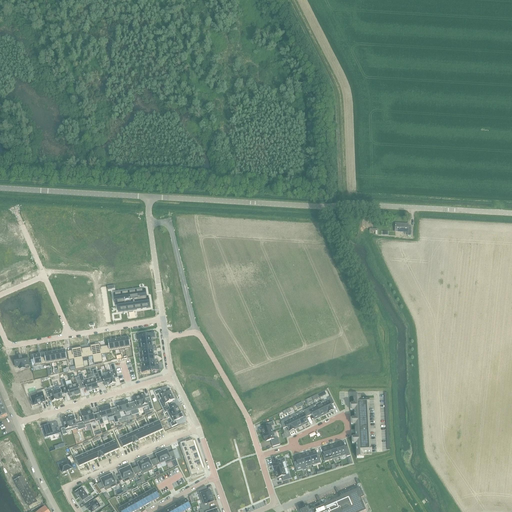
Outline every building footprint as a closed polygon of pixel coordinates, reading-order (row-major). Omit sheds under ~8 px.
[(54,220),(49,223),(53,233),(59,230),(54,220)] [(49,223),(44,225),(49,235),(53,233),(49,223)] [(411,236),(411,232),(412,227),(408,227),(408,225),(395,224),(395,232),(408,232),(407,236),(411,236)] [(44,225),(40,227),(44,237),(49,235),(44,225)] [(40,227),(35,229),(39,239),(44,237),(40,227)] [(12,234),(6,237),(11,248),(17,245),(12,234)] [(6,237),(0,239),(0,240),(5,251),(11,248),(6,237)] [(22,259),(16,261),(21,271),(26,269),(22,259)] [(16,261),(12,263),(17,273),(21,271),(16,261)] [(12,263),(9,265),(13,275),(17,273),(12,263)] [(9,265),(5,266),(9,276),(13,275),(9,265)] [(5,266),(1,268),(1,269),(5,278),(9,276),(5,266)] [(145,289),(114,294),(115,304),(117,304),(118,312),(150,307),(148,297),(146,297),(145,289)] [(36,290),(26,294),(27,297),(29,296),(29,298),(28,299),(29,300),(38,296),(36,290)] [(11,296),(0,300),(0,304),(1,304),(2,307),(13,302),(12,300),(11,296)] [(38,296),(29,300),(30,302),(31,301),(32,303),(30,304),(31,306),(41,302),(38,296)] [(4,310),(2,311),(3,314),(16,308),(14,304),(14,305),(13,302),(2,307),(4,310)] [(41,302),(31,306),(33,309),(34,309),(35,310),(34,311),(34,313),(44,309),(41,302)] [(16,308),(3,314),(4,317),(6,316),(8,319),(18,315),(17,313),(18,312),(16,308)] [(44,309),(34,313),(35,314),(36,314),(37,315),(36,316),(37,319),(47,315),(44,309)] [(9,323),(7,323),(8,327),(22,321),(20,317),(19,317),(18,315),(8,319),(9,323)] [(47,315),(37,319),(38,322),(40,321),(40,323),(39,324),(40,325),(49,321),(47,315)] [(22,321),(8,327),(10,330),(12,329),(13,332),(23,327),(22,325),(23,325),(22,321)] [(49,321),(40,325),(40,327),(42,326),(42,328),(41,328),(42,332),(52,327),(49,321)] [(14,335),(12,336),(14,339),(27,334),(25,329),(24,330),(23,327),(13,332),(14,335)] [(154,334),(145,335),(146,342),(152,342),(152,338),(155,338),(154,334)] [(145,335),(137,336),(137,340),(140,340),(141,343),(146,342),(145,335)] [(109,346),(105,347),(106,353),(115,351),(113,340),(108,341),(109,346)] [(141,348),(139,349),(139,351),(148,350),(146,342),(141,343),(141,348)] [(152,342),(146,342),(148,350),(156,348),(156,346),(153,347),(152,342)] [(100,344),(95,345),(98,365),(103,364),(102,353),(106,353),(105,347),(104,347),(101,348),(100,344)] [(91,349),(86,350),(88,357),(92,357),(94,366),(98,365),(95,345),(90,346),(91,349)] [(81,347),(76,348),(79,367),(80,369),(84,368),(83,358),(88,357),(86,350),(82,351),(81,347)] [(72,353),(68,354),(69,361),(74,360),(76,370),(80,369),(79,367),(76,348),(71,349),(72,353)] [(156,348),(148,350),(149,357),(154,356),(154,351),(157,350),(156,348)] [(41,355),(33,356),(35,366),(46,364),(45,357),(41,358),(41,355)] [(19,357),(14,358),(16,367),(19,366),(20,369),(25,368),(25,369),(24,366),(28,365),(27,356),(22,357),(22,356),(22,357),(19,357)] [(143,363),(141,363),(141,365),(144,365),(150,364),(149,357),(143,358),(143,363)] [(155,363),(150,364),(151,371),(159,370),(159,366),(156,367),(155,363)] [(107,373),(107,376),(110,385),(116,383),(115,380),(118,378),(114,364),(110,365),(112,372),(107,373)] [(144,368),(141,369),(142,373),(151,371),(150,364),(144,365),(144,368)] [(89,376),(89,378),(89,379),(93,390),(98,388),(97,385),(100,384),(101,384),(97,372),(96,370),(93,371),(92,371),(94,374),(93,374),(89,376)] [(97,372),(101,384),(104,383),(105,386),(110,385),(107,376),(103,377),(102,374),(101,371),(97,372)] [(82,374),(79,375),(79,377),(83,389),(86,388),(87,392),(88,392),(93,390),(89,379),(84,380),(82,374)] [(77,385),(73,386),(75,395),(81,394),(80,390),(83,389),(79,377),(76,378),(78,385),(77,385)] [(65,379),(61,380),(63,387),(65,395),(66,394),(69,394),(70,397),(75,395),(73,386),(72,384),(71,381),(66,382),(65,379)] [(59,387),(54,388),(54,389),(55,392),(58,401),(63,399),(62,396),(65,395),(63,387),(59,388),(59,387)] [(54,389),(45,392),(46,396),(47,398),(50,397),(51,397),(52,402),(58,401),(55,392),(54,389)] [(160,389),(154,392),(156,396),(158,395),(161,400),(172,394),(171,391),(170,391),(169,389),(162,393),(160,389)] [(38,395),(31,397),(32,401),(31,401),(33,406),(38,404),(38,405),(41,404),(41,403),(45,402),(43,397),(46,396),(45,392),(45,390),(37,392),(38,395)] [(161,400),(158,401),(163,410),(169,407),(167,404),(174,400),(173,398),(174,398),(172,394),(161,400)] [(145,395),(140,397),(142,406),(143,408),(148,407),(149,411),(153,410),(150,398),(146,399),(145,395)] [(135,402),(132,403),(135,415),(136,415),(139,414),(138,410),(143,408),(142,406),(140,397),(139,397),(134,398),(135,402)] [(325,401),(322,402),(327,413),(328,412),(328,413),(333,410),(331,405),(334,404),(331,397),(328,399),(329,401),(326,402),(325,401)] [(368,399),(353,400),(356,455),(371,454),(368,399)] [(128,400),(122,402),(125,411),(125,414),(130,412),(132,416),(136,415),(135,415),(132,403),(129,404),(128,400)] [(118,407),(114,408),(114,409),(118,420),(122,419),(120,413),(125,411),(122,402),(117,404),(118,407)] [(322,402),(316,405),(321,416),(327,413),(322,402)] [(316,405),(306,410),(309,416),(312,415),(314,419),(321,416),(316,405)] [(104,407),(107,417),(108,420),(109,422),(114,420),(115,424),(116,424),(118,423),(119,423),(118,420),(114,409),(114,408),(111,409),(110,406),(104,407)] [(100,413),(96,414),(99,421),(99,422),(100,426),(104,425),(103,421),(108,420),(107,417),(104,407),(99,409),(100,411),(100,413)] [(169,407),(163,410),(165,414),(167,413),(169,418),(181,412),(179,409),(178,407),(170,410),(169,407)] [(306,410),(297,414),(302,425),(308,422),(306,418),(309,416),(306,410)] [(92,411),(87,413),(90,422),(95,420),(95,423),(99,422),(99,421),(96,414),(93,415),(92,411)] [(181,412),(169,418),(172,423),(170,424),(172,428),(177,425),(176,421),(183,417),(182,416),(182,415),(181,412)] [(83,420),(80,421),(82,429),(86,428),(85,426),(91,424),(90,422),(87,413),(81,414),(83,420)] [(297,414),(290,418),(295,428),(302,425),(297,414)] [(74,417),(68,418),(72,430),(77,429),(78,431),(82,429),(80,421),(76,422),(74,417)] [(65,428),(61,429),(63,435),(67,434),(67,432),(72,430),(68,418),(63,420),(65,428)] [(290,418),(281,422),(283,429),(287,427),(289,432),(295,429),(295,428),(290,418)] [(159,422),(154,424),(158,432),(163,430),(159,422)] [(267,428),(262,429),(264,435),(263,435),(263,436),(273,433),(271,427),(274,426),(273,422),(266,424),(267,428)] [(47,425),(42,427),(45,438),(60,433),(58,425),(51,427),(51,424),(47,425)] [(154,424),(149,426),(153,434),(158,432),(154,424)] [(149,426),(144,428),(148,437),(153,434),(149,426)] [(144,428),(139,431),(143,439),(148,437),(144,428)] [(139,431),(134,433),(138,441),(143,439),(139,431)] [(134,433),(129,435),(133,443),(133,444),(138,441),(134,433)] [(273,433),(263,436),(265,442),(271,440),(273,447),(280,445),(278,438),(275,439),(273,433)] [(129,435),(124,437),(128,445),(133,443),(129,435)] [(124,437),(119,439),(123,448),(128,445),(124,437)] [(115,441),(110,443),(114,452),(119,449),(115,441)] [(186,442),(180,444),(191,476),(196,475),(197,476),(204,473),(193,441),(186,443),(186,442)] [(337,445),(336,445),(339,456),(346,454),(347,457),(350,456),(347,446),(344,448),(342,442),(336,444),(337,445)] [(110,443),(105,446),(109,454),(114,452),(110,443)] [(336,445),(329,447),(333,458),(339,456),(336,445)] [(105,446),(100,448),(104,456),(109,454),(105,446)] [(329,447),(322,449),(324,455),(323,455),(324,459),(329,457),(329,459),(333,458),(329,447)] [(100,448),(95,450),(99,458),(99,459),(104,457),(104,456),(100,448)] [(95,450),(90,452),(94,460),(99,458),(95,450)] [(164,451),(161,452),(166,464),(176,460),(173,451),(168,454),(167,451),(165,452),(164,451)] [(316,451),(309,453),(312,463),(312,465),(316,463),(315,461),(320,460),(319,456),(317,457),(316,451)] [(90,452),(85,454),(89,463),(94,460),(90,452)] [(157,458),(154,460),(156,466),(165,462),(166,464),(161,452),(158,454),(158,455),(156,455),(157,458)] [(309,453),(302,455),(306,467),(309,466),(309,464),(312,463),(309,453)] [(85,454),(80,457),(84,465),(89,463),(85,454)] [(297,462),(294,463),(295,468),(302,466),(303,471),(307,469),(306,467),(302,455),(302,456),(301,455),(295,457),(297,462)] [(69,462),(59,466),(62,473),(73,469),(71,464),(74,463),(71,456),(67,458),(69,462)] [(80,457),(75,459),(79,467),(84,465),(80,457)] [(278,464),(272,466),(274,472),(284,469),(282,463),(285,462),(284,458),(277,461),(278,464)] [(148,459),(143,461),(148,472),(153,470),(152,468),(156,466),(154,460),(150,462),(148,459)] [(139,466),(135,468),(138,474),(142,472),(143,474),(148,472),(143,461),(138,463),(139,466)] [(130,467),(125,469),(130,480),(135,478),(134,476),(138,474),(135,468),(131,470),(130,467)] [(121,474),(117,476),(120,484),(121,484),(120,482),(123,480),(124,482),(130,480),(125,469),(120,472),(121,474)] [(284,469),(274,472),(275,472),(277,478),(282,477),(283,481),(291,479),(289,474),(286,475),(284,469)] [(112,475),(106,477),(111,488),(120,484),(117,476),(113,478),(112,475)] [(18,479),(14,481),(29,507),(37,503),(35,499),(22,476),(18,479)] [(102,482),(97,485),(100,490),(105,488),(106,491),(111,488),(106,477),(101,480),(102,482)] [(205,487),(197,491),(201,500),(212,496),(210,491),(207,492),(205,487)] [(82,488),(75,493),(78,497),(79,496),(82,502),(83,501),(85,504),(93,498),(91,495),(88,498),(82,488)] [(308,508),(300,511),(363,511),(366,511),(361,499),(364,497),(360,488),(340,497),(309,511),(308,508)] [(154,489),(149,492),(154,501),(159,498),(154,489)] [(149,492),(144,495),(149,504),(154,501),(149,492)] [(144,495),(139,498),(144,506),(149,504),(144,495)] [(202,510),(199,511),(200,511),(209,508),(208,504),(214,502),(212,496),(201,500),(202,505),(200,506),(202,510)] [(94,504),(86,508),(88,511),(89,511),(92,511),(101,507),(98,502),(100,501),(98,498),(92,501),(94,504)] [(139,498),(134,501),(139,509),(144,506),(139,498)] [(186,500),(181,502),(186,511),(191,508),(186,500)] [(134,501),(129,503),(134,511),(139,509),(134,501)] [(181,502),(176,505),(179,511),(183,511),(186,511),(181,502)] [(129,503),(124,506),(127,511),(133,511),(134,511),(129,503)]
